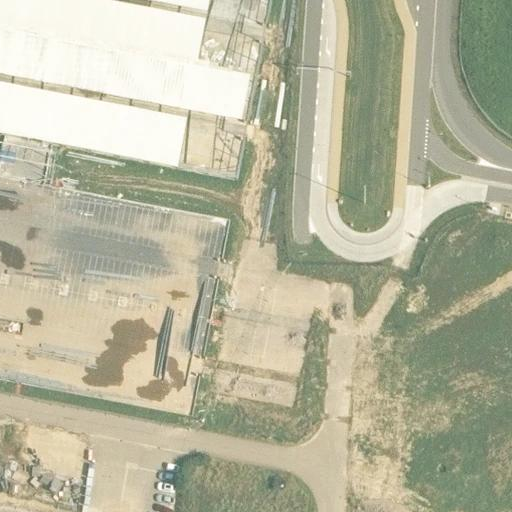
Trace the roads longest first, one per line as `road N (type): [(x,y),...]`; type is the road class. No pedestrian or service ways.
road 1 (unclassified): [(322,0),(310,214),(338,249),(355,254),(393,244),(408,227)]
road 2 (unclassified): [(408,227),(424,0)]
